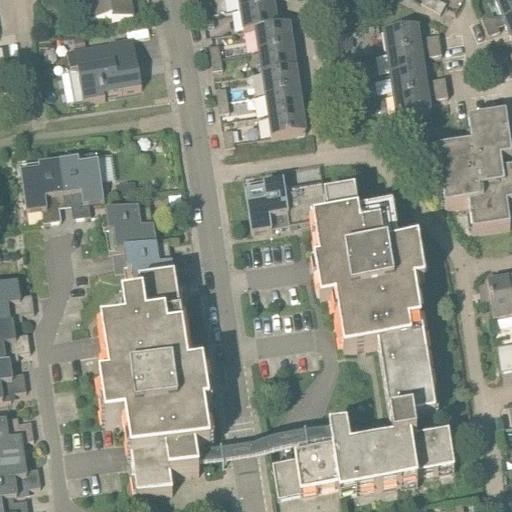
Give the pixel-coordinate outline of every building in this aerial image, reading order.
[(112,24),(134,20),(129,0),(85,0),(90,24),(111,20),(112,24)] [(273,9),(273,7),(271,0),(237,0),(239,14),(273,9)] [(420,7),(431,13),(436,5),(434,4),(433,5),(424,0),(420,7)] [(503,24),(511,19),(511,0),(502,0),(494,3),(503,24)] [(445,9),(436,5),(431,13),(439,18),(445,9)] [(200,8),(202,19),(212,18),(210,7),(200,8)] [(273,9),(239,14),(243,36),(255,35),(254,34),(277,31),(273,9)] [(212,18),(202,19),(204,32),(214,30),(212,18)] [(493,22),(492,18),(481,22),(484,31),(495,27),(494,22),(493,22)] [(511,44),(511,19),(503,24),(511,45),(511,44)] [(120,26),(111,27),(113,36),(122,34),(120,26)] [(497,31),(495,27),(484,31),(488,41),(499,36),(497,32),(497,31)] [(254,34),(255,35),(258,56),(292,51),(289,29),(277,31),(254,34)] [(417,31),(383,36),(386,58),(420,53),(419,48),(417,31)] [(84,39),(73,41),(76,56),(86,54),(84,39)] [(427,47),(427,52),(439,50),(438,40),(426,42),(427,46),(427,47)] [(342,42),(343,52),(354,51),(353,41),(342,42)] [(77,76),(79,87),(83,107),(104,103),(104,100),(141,93),(132,44),(109,49),(109,50),(66,58),(70,77),(77,76)] [(428,58),(429,62),(441,60),(439,50),(427,52),(428,57),(428,58)] [(218,51),(208,52),(210,63),(220,61),(218,51)] [(292,51),(258,56),(261,77),(295,72),(292,51)] [(420,53),(386,58),(389,79),(423,74),(421,59),(420,53)] [(220,61),(210,63),(212,76),(222,74),(220,61)] [(0,97),(17,94),(12,66),(0,68),(0,67),(0,97)] [(295,72),(261,77),(264,99),(298,94),(295,72)] [(423,74),(389,79),(392,101),(426,96),(426,90),(423,74)] [(433,90),(434,95),(446,94),(444,83),(432,85),(433,90)] [(215,95),(217,106),(227,105),(225,93),(215,95)] [(268,121),(302,116),(298,94),(264,99),(268,121)] [(435,104),(447,103),(446,94),(434,95),(435,100),(435,102),(435,104)] [(426,96),(392,101),(396,122),(430,118),(427,103),(426,96)] [(227,105),(217,106),(219,119),(229,117),(227,105)] [(302,116),(268,121),(271,142),(305,137),(302,116)] [(471,151),(457,153),(436,156),(444,213),(468,209),(472,237),(509,232),(506,209),(511,208),(511,174),(508,176),(506,165),(511,165),(505,122),(467,127),(471,151)] [(232,135),(222,136),(225,153),(234,152),(232,135)] [(88,209),(103,207),(97,163),(58,169),(64,207),(70,206),(72,224),(90,221),(88,209)] [(64,207),(58,169),(20,174),(26,218),(41,216),(43,228),(61,226),(58,208),(64,207)] [(117,201),(136,199),(134,186),(116,188),(117,201)] [(263,195),(244,198),(251,237),(271,234),(270,229),(288,227),(283,187),(262,190),(263,195)] [(284,195),(288,227),(289,231),(299,229),(328,224),(324,202),(322,189),(284,195)] [(338,494),(339,501),(417,488),(416,481),(453,475),(448,440),(416,445),(412,424),(434,420),(414,291),(424,289),(417,249),(397,252),(391,214),(357,220),(354,197),(324,202),(328,224),(312,228),(318,265),(313,266),(314,267),(320,306),(335,303),(343,357),(377,351),(392,448),(349,456),(346,433),(328,435),(329,439),(331,452),(332,458),(272,468),(277,503),(338,494)] [(116,256),(124,255),(155,250),(152,231),(147,231),(145,214),(145,213),(105,219),(108,239),(113,239),(116,256)] [(164,249),(155,250),(124,255),(127,275),(131,275),(134,292),(173,286),(171,267),(166,267),(163,250),(164,250),(164,249)] [(511,314),(507,284),(487,288),(487,289),(479,290),(482,307),(489,306),(492,324),(511,321),(511,314)] [(125,429),(127,445),(136,505),(172,499),(169,484),(198,479),(198,474),(196,462),(195,457),(210,454),(204,416),(209,416),(208,413),(204,414),(201,401),(206,400),(203,375),(188,378),(173,286),(134,292),(129,293),(119,295),(125,333),(100,337),(109,390),(99,392),(105,432),(125,429)] [(16,287),(0,289),(0,328),(17,326),(16,320),(34,318),(31,300),(19,302),(16,287)] [(18,325),(17,326),(0,328),(0,367),(13,365),(12,360),(30,357),(27,339),(15,341),(13,327),(18,327),(18,325)] [(496,350),(500,375),(511,373),(511,371),(509,349),(496,350)] [(0,406),(11,405),(10,404),(9,404),(8,399),(26,397),(23,379),(11,380),(9,367),(14,366),(14,365),(13,365),(0,367),(0,406)] [(13,425),(13,424),(0,426),(0,465),(23,462),(21,448),(33,446),(30,428),(13,430),(12,425),(13,425)] [(241,454),(196,462),(198,474),(243,467),(331,452),(329,439),(241,454)] [(23,462),(0,465),(0,504),(7,503),(25,501),(25,500),(23,500),(23,495),(40,492),(37,474),(25,476),(23,462)] [(0,504),(0,511),(26,511),(26,506),(8,509),(7,503),(0,504)]
